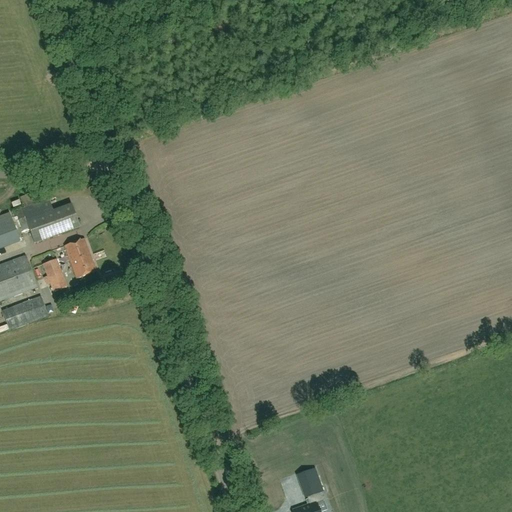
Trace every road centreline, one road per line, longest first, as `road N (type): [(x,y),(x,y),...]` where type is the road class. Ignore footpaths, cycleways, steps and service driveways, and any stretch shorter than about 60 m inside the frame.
road 1 (unclassified): [(231,511),(110,164)]
road 2 (track): [(208,448),(511,337)]
road 3 (unclassified): [(110,164),(50,0)]
